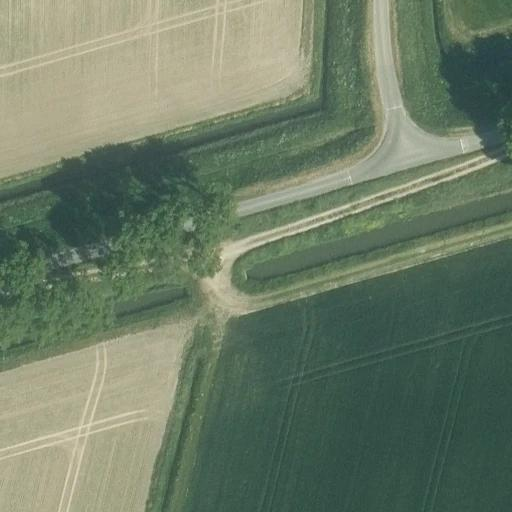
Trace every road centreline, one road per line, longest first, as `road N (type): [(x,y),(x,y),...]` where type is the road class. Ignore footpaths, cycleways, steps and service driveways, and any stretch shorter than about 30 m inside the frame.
road 1 (unclassified): [(0,278),(406,159)]
road 2 (unclassified): [(406,159),(380,55),(379,0)]
